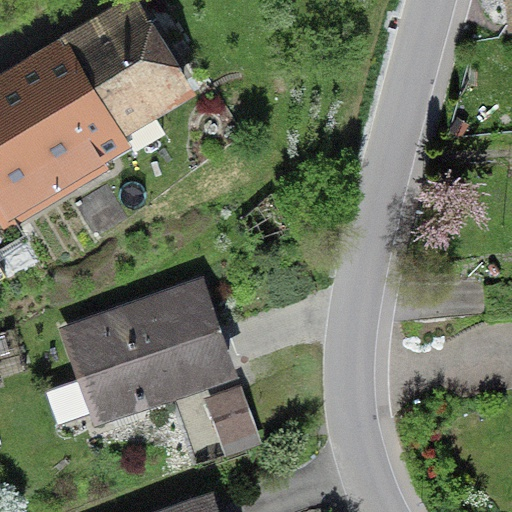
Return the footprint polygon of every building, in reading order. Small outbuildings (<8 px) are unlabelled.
[(511,0),(502,0),(504,15),(511,14),(511,0)] [(179,84),(131,6),(0,83),(0,207),(9,223),(99,169),(83,141),(179,84)] [(511,283),(480,286),(483,316),(511,313),(511,283)] [(110,411),(224,370),(195,287),(64,334),(79,378),(96,372),(110,411)] [(217,436),(245,427),(233,394),(206,403),(217,436)]
